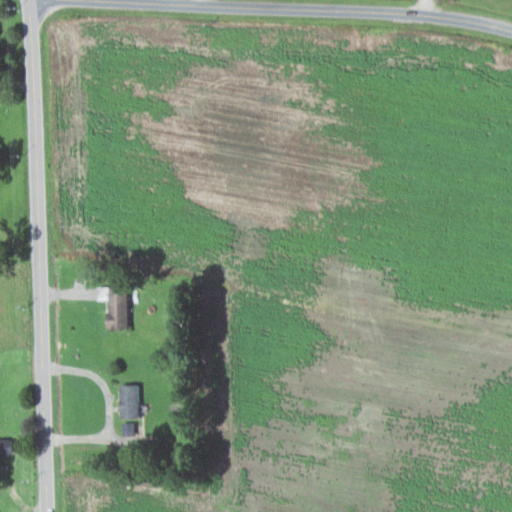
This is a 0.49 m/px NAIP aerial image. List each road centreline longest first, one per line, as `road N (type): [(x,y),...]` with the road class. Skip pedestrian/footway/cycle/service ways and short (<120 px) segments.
road 1 (secondary): [(49,511),(29,0)]
road 2 (residential): [(157,0),(391,11),(511,29)]
